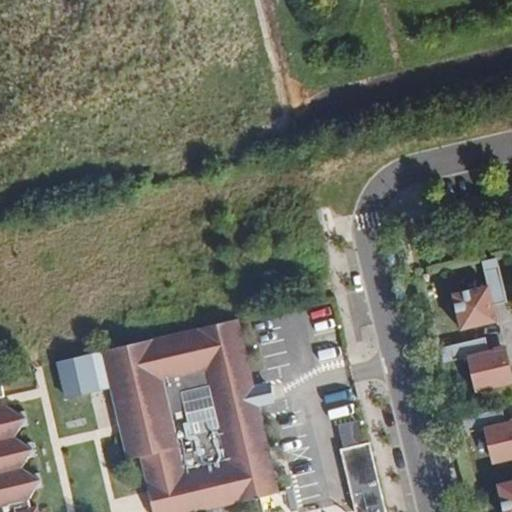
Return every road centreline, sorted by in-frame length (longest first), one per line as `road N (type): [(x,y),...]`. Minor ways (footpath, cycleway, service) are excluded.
road 1 (residential): [(364,206),(361,240),(429,511)]
road 2 (residential): [(364,206),(405,171),(511,146)]
